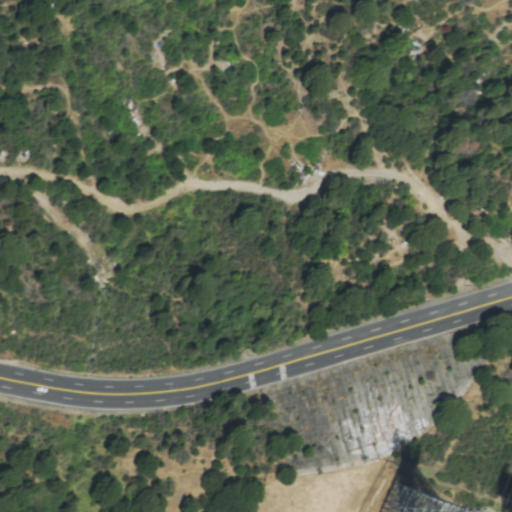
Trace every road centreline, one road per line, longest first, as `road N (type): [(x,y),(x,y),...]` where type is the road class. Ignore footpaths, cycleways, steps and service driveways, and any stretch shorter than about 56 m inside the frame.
road 1 (secondary): [(0,379),(78,394),(203,389),(511,297)]
road 2 (track): [(11,172),(57,178),(129,213),(161,210),(197,185),(299,196),(336,175),(379,173),(417,186)]
